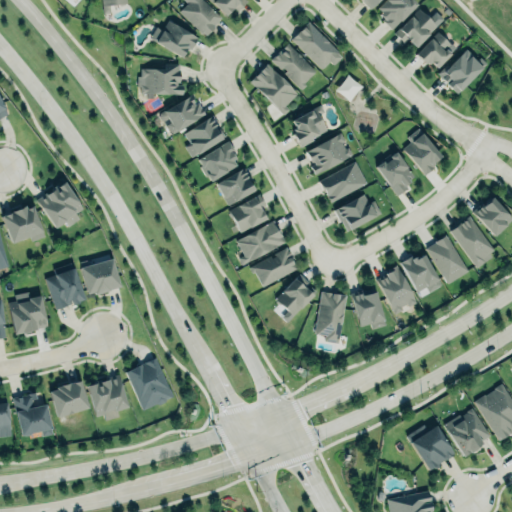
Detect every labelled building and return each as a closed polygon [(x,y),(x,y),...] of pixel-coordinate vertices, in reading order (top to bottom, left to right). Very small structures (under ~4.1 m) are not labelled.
[(100,0),(101,13),(109,12),(109,5),(126,4),(125,0),(100,0)] [(220,16),(204,0),(184,0),(188,3),(179,9),(202,34),(206,34),(214,28),(213,24),(220,16)] [(208,0),(224,15),(232,8),(235,11),(245,1),(244,0),(208,0)] [(379,0),(370,9),(362,2),(358,0),(379,0)] [(385,0),(412,0),(416,4),(400,22),(399,22),(391,30),(384,22),(385,21),(379,15),(381,13),(377,8),(385,0)] [(392,33),(418,7),(437,25),(415,48),(407,40),(403,44),(392,33)] [(155,42),(168,19),(198,37),(191,49),(187,48),(181,58),(155,42)] [(291,38),(310,23),(338,52),(340,58),(332,65),(329,61),(321,68),(291,38)] [(414,53),(425,64),(428,61),(434,66),(453,48),(436,31),(414,53)] [(287,42),(281,48),(282,50),(281,52),(279,50),(270,59),(280,70),(283,67),(286,71),(284,72),(301,89),(305,85),(303,83),(315,70),(287,42)] [(436,73),(446,63),(448,65),(465,48),(472,55),(474,53),(485,63),(456,93),(436,73)] [(141,68),(140,76),(138,76),(137,86),(140,87),(140,92),(154,94),(182,94),(183,84),(177,84),(177,82),(180,82),(179,69),(179,64),(165,62),(164,69),(141,68)] [(297,93),(264,63),(248,81),(281,112),(297,93)] [(334,89),(347,101),(359,86),(346,75),(334,89)] [(163,111),(190,95),(195,104),(198,102),(206,114),(172,134),(167,125),(170,123),(163,111)] [(320,104),(323,111),(318,114),(328,132),(300,147),(299,146),(297,146),(289,131),(294,128),(290,121),(320,104)] [(212,114),(219,126),(218,127),(225,137),(192,158),(184,146),(189,143),(183,133),(212,114)] [(401,148),(421,174),(441,158),(416,128),(405,137),(409,142),(401,148)] [(350,156),(339,133),(304,150),(312,165),(309,166),(313,174),(350,156)] [(228,141),(234,152),(232,153),(235,158),(233,160),(237,165),(210,182),(196,160),(228,141)] [(395,152),(388,157),(390,159),(384,164),(382,161),(375,167),(389,187),(390,186),(396,195),(407,187),(405,185),(409,182),(408,180),(413,177),(395,152)] [(365,183),(354,161),(317,180),(328,202),(365,183)] [(214,184),(244,167),(250,178),(246,180),(249,184),(251,183),(254,189),(252,189),(254,191),(228,206),(224,199),(223,199),(214,184)] [(63,182),(82,208),(75,213),(79,218),(68,226),(65,222),(54,229),(36,202),(63,182)] [(265,218),(260,208),(264,206),(258,193),(227,210),(239,232),(265,218)] [(335,210),(363,194),(368,203),(374,199),(381,212),(347,232),(335,210)] [(511,218),(490,196),(471,213),(493,236),(511,218)] [(24,206),(20,208),(20,209),(1,217),(11,243),(30,236),(32,241),(44,236),(32,208),(26,210),(24,206)] [(475,266),(495,251),(466,216),(447,231),(475,266)] [(235,241),(243,255),(239,258),(241,264),(250,261),(263,255),(274,248),(284,242),(280,234),(273,221),(235,241)] [(468,271),(447,236),(446,237),(445,235),(434,242),(425,248),(447,283),(468,271)] [(296,268),(285,246),(249,265),(260,286),(296,268)] [(408,257),(399,262),(416,292),(425,287),(428,292),(441,284),(438,279),(437,280),(431,271),(433,270),(429,264),(428,264),(423,255),(414,260),(413,258),(410,260),(408,257)] [(79,268),(111,259),(119,287),(109,290),(109,291),(94,295),(93,293),(87,294),(79,268)] [(70,262),(83,300),(78,302),(78,304),(71,306),(70,303),(55,309),(44,277),(55,273),(53,268),(70,262)] [(391,314),(401,310),(400,308),(413,302),(395,264),(383,270),(385,274),(375,279),(391,314)] [(274,298),(298,273),(308,282),(307,283),(315,291),(292,315),(274,298)] [(349,293),(362,289),(363,291),(374,287),(385,325),(371,329),(370,323),(359,326),(349,293)] [(346,294),(338,343),(324,341),(325,335),(314,333),(320,290),(346,294)] [(7,300),(16,299),(40,293),(46,326),(36,327),(36,332),(28,332),(15,335),(7,300)] [(124,371),(155,357),(173,396),(165,399),(165,401),(158,404),(156,404),(142,410),(124,371)] [(103,420),(117,417),(115,409),(125,407),(118,376),(85,383),(92,416),(102,414),(103,420)] [(48,392),(56,390),(55,388),(60,386),(60,385),(68,383),(68,384),(79,381),(87,408),(56,417),(48,392)] [(472,400),(483,393),(483,394),(493,388),(492,386),(500,382),(511,401),(511,428),(497,438),(472,400)] [(11,397),(34,391),(38,406),(44,404),(52,433),(41,436),(40,431),(21,436),(11,397)] [(0,397),(5,397),(10,435),(0,436),(0,397)] [(442,423),(457,412),(458,414),(465,410),(470,406),(488,434),(479,439),(480,440),(473,443),(474,445),(469,448),(469,449),(461,454),(442,423)] [(404,435),(426,470),(452,453),(433,424),(420,433),(416,428),(404,435)] [(385,497),(387,511),(430,511),(427,491),(385,497)]
